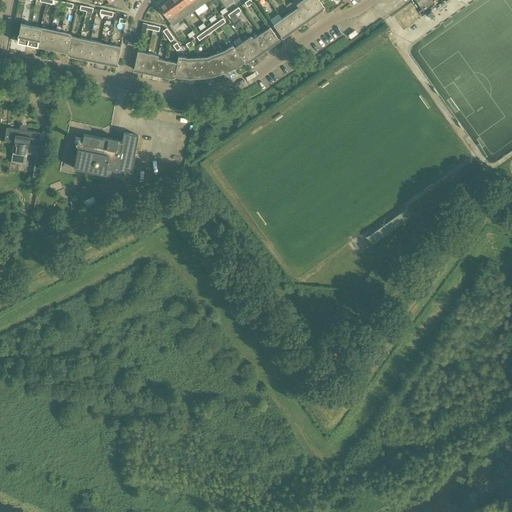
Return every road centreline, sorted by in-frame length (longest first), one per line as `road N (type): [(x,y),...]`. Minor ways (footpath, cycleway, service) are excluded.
road 1 (residential): [(124,84),(183,96),(233,88),(373,0)]
road 2 (residential): [(0,65),(124,84)]
